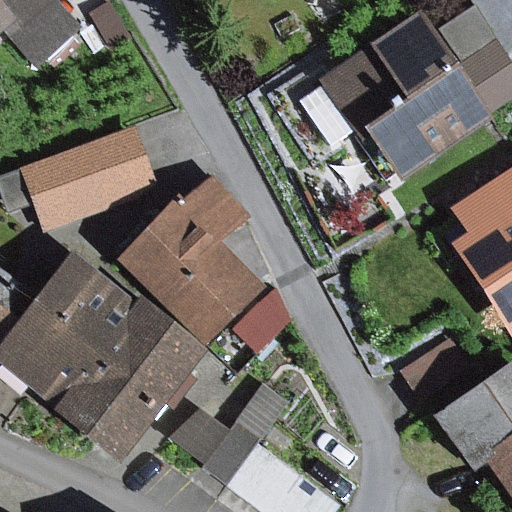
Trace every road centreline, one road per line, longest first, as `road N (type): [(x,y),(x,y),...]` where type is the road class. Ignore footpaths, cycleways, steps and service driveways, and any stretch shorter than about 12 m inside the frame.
road 1 (residential): [(141,0),(218,124),(373,422),(380,456),(372,511)]
road 2 (residential): [(149,511),(0,440)]
